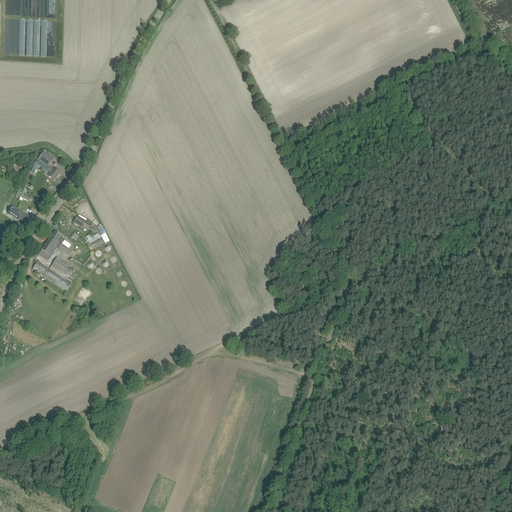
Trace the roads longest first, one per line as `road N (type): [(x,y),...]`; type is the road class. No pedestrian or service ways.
road 1 (unclassified): [(0,302),(12,266),(87,155),(165,0)]
road 2 (track): [(351,279),(211,0)]
